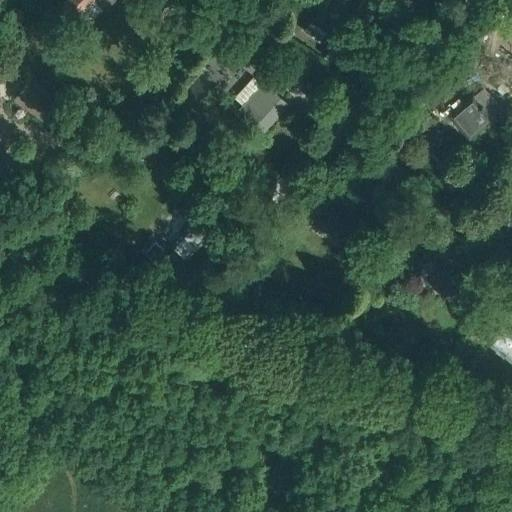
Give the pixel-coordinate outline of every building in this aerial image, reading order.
[(66,0),(64,3),(75,15),(90,0),(95,0),(104,9),(114,0),(66,0)] [(361,0),(355,10),(371,20),(378,10),(363,0),(361,0)] [(304,31),(320,41),(327,30),(311,20),(304,31)] [(324,56),(364,83),(377,64),(337,37),(324,56)] [(241,57),(266,78),(278,65),(253,43),(241,57)] [(228,45),(218,57),(228,66),(239,55),(228,45)] [(3,56),(0,59),(0,75),(3,78),(14,65),(3,56)] [(235,97),(244,106),(243,107),(258,120),(254,124),(262,131),(286,104),(264,84),(263,86),(253,77),(235,97)] [(35,82),(19,102),(46,122),(61,101),(35,82)] [(449,114),(469,138),(493,118),(492,117),(502,108),(483,86),(449,114)] [(419,132),(432,123),(420,107),(407,117),(419,132)] [(154,151),(150,162),(158,166),(163,155),(154,151)] [(344,245),(344,244),(362,219),(329,197),(312,223),(324,231),(344,245)] [(303,225),(314,209),(306,203),(295,219),(303,225)] [(170,243),(188,259),(212,233),(195,217),(170,243)] [(448,230),(435,241),(443,251),(456,240),(448,230)] [(145,253),(153,260),(163,250),(156,242),(145,253)] [(420,273),(421,279),(424,284),(430,279),(444,297),(473,300),(475,284),(453,281),(442,268),(435,274),(425,262),(422,267),(420,273)] [(511,329),(504,323),(496,334),(498,335),(491,344),(498,349),(496,351),(504,358),(506,356),(511,360),(511,329)]
